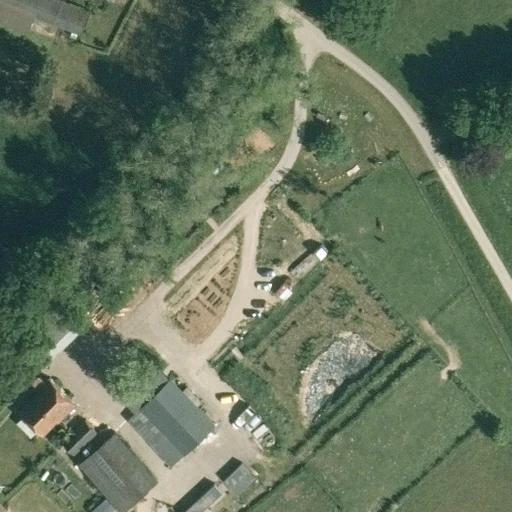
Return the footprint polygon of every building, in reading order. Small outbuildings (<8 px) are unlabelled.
[(0,0),(0,19),(30,31),(35,17),(82,35),(91,11),(64,0),(0,0)] [(28,338),(43,355),(78,321),(62,305),(28,338)] [(26,344),(20,350),(38,366),(44,360),(26,344)] [(140,407),(142,409),(184,454),(216,424),(172,377),(152,395),(140,407)] [(59,421),(76,405),(51,379),(39,390),(41,391),(21,411),(44,433),(58,420),(59,421)] [(134,412),(140,407),(152,395),(142,385),(124,401),(134,412)] [(62,442),(76,456),(99,433),(85,419),(62,442)] [(81,461),(123,510),(158,479),(116,430),(81,461)] [(263,440),(245,457),(257,471),(276,453),(263,440)] [(215,483),(182,511),(198,511),(222,491),(215,483)]
